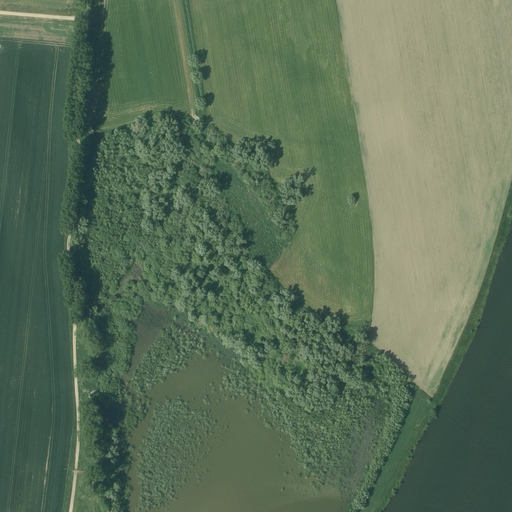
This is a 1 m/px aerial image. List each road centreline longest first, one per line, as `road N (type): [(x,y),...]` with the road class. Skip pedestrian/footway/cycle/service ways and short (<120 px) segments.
road 1 (track): [(70,511),(76,294),(67,249),(81,163),(75,118),(87,0)]
road 2 (track): [(172,0),(166,48),(129,116),(142,171),(151,292),(143,367),(149,420)]
